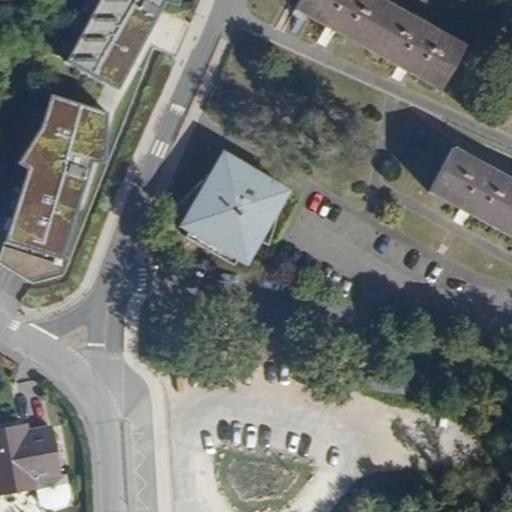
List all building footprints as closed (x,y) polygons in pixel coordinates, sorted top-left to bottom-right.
[(102,0),(68,66),(122,93),(169,0),(102,0)] [(466,33),(407,0),(305,0),(441,76),(466,33)] [(96,167),(111,116),(55,100),(3,274),(32,293),(63,284),(118,173),(96,167)] [(511,167),(455,137),(431,181),(511,225),(511,167)] [(276,215),(289,195),(278,189),(280,183),(252,167),(247,178),(235,171),(238,165),(225,158),(212,179),(209,177),(186,201),(197,206),(189,218),(184,229),(190,232),(241,261),(247,266),(254,254),(259,243),(271,250),(280,219),(276,215)] [(252,167),(241,160),(238,165),(235,171),(247,178),(252,167)] [(189,218),(197,206),(186,201),(177,210),(189,218)] [(241,261),(190,232),(185,240),(236,271),(241,261)] [(268,263),(271,250),(259,243),(254,254),(268,263)] [(406,382),(360,367),(356,379),(402,394),(406,382)] [(27,431),(26,423),(10,427),(11,435),(27,431)] [(62,473),(53,427),(27,431),(11,435),(10,427),(0,428),(0,494),(38,487),(41,502),(48,508),(56,507),(66,503),(71,496),(66,473),(62,473)]
